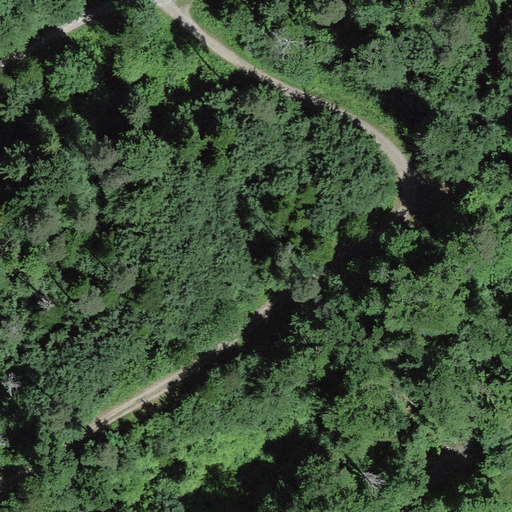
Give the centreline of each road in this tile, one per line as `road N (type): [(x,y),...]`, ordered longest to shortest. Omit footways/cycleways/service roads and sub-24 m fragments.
road 1 (track): [(171,0),(230,58),(386,146),(413,180),(413,213),(0,490)]
road 2 (track): [(0,67),(114,0)]
